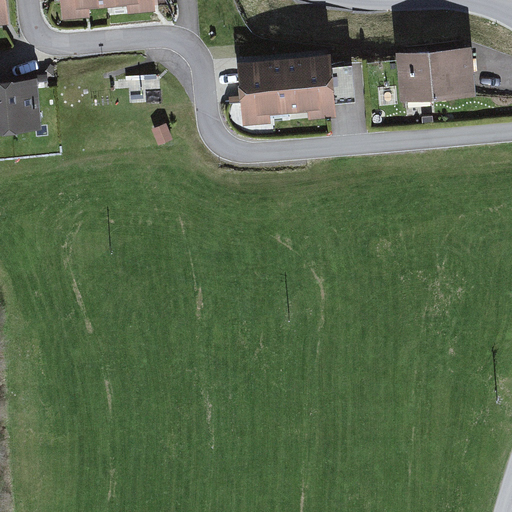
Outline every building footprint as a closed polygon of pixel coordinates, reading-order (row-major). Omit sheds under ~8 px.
[(127,0),(128,10),(148,8),(147,0),(127,0)] [(465,50),(401,55),(404,96),(469,91),(465,50)] [(324,56),(284,60),(288,105),(309,104),(310,116),(329,114),(324,56)] [(284,60),(243,64),(249,121),(268,120),(267,107),(288,105),(284,60)] [(0,84),(0,128),(5,128),(9,124),(34,121),(30,82),(0,84)]
